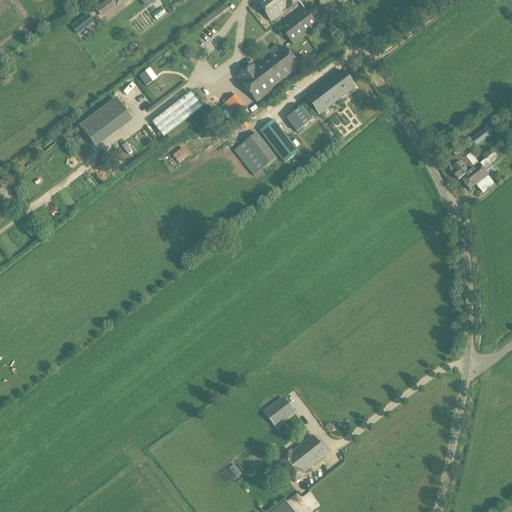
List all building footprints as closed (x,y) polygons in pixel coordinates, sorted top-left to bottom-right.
[(102,16),(115,6),(110,0),(107,0),(96,9),(102,16)] [(289,10),(299,2),(297,0),(257,0),(256,1),(272,22),(288,9),(289,10)] [(305,10),(283,27),(281,29),(292,44),(316,25),(305,10)] [(88,15),(72,28),(78,35),(93,22),(88,15)] [(284,47),(279,51),(275,45),(268,51),(272,56),(255,69),(253,66),(238,78),(257,102),(272,91),(270,89),(299,67),(284,47)] [(319,115),(322,113),(355,88),(342,71),(306,98),(319,115)] [(146,73),(139,77),(146,87),(153,82),(146,73)] [(235,119),(247,110),(236,95),(224,104),(235,119)] [(117,99),(80,127),(92,144),(129,116),(117,99)] [(297,132),(312,120),(302,107),(286,119),(297,132)] [(285,164),(299,153),(274,120),(260,131),(285,164)] [(488,127),(467,143),(472,150),(493,134),(488,127)] [(276,159),(257,134),(234,151),(254,177),(276,159)] [(483,194),(494,184),(484,171),(499,159),(504,155),(500,148),(494,153),(479,165),(474,168),(461,179),(470,191),(472,189),(471,189),(476,185),(483,194)] [(479,165),(470,154),(462,161),(458,157),(448,163),(451,168),(450,170),(459,181),(461,179),(474,168),(479,165)] [(282,397),(263,412),(275,427),(294,412),(282,397)] [(327,455),(312,436),(292,453),(290,451),(277,461),(295,483),(305,476),(304,474),(327,455)] [(273,456),(278,453),(273,445),(268,448),(273,456)] [(293,511),(286,502),(273,511),(293,511)]
